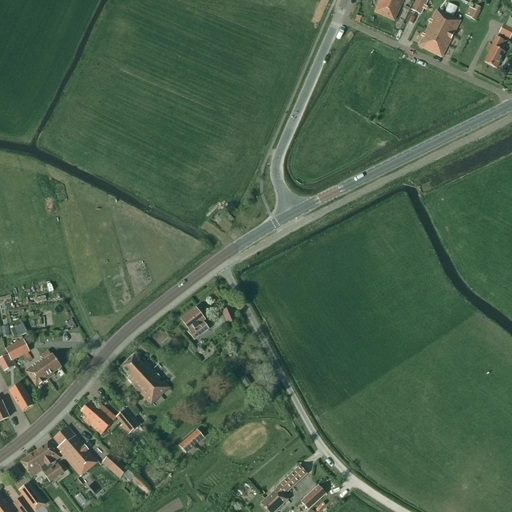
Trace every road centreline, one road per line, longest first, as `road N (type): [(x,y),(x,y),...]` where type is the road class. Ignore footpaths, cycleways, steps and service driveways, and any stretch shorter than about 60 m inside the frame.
road 1 (tertiary): [(0,458),(56,412),(139,319),(217,260)]
road 2 (residential): [(357,484),(314,436),(217,260)]
road 3 (tertiary): [(290,215),(511,105)]
road 4 (residential): [(290,215),(275,163),(345,0)]
